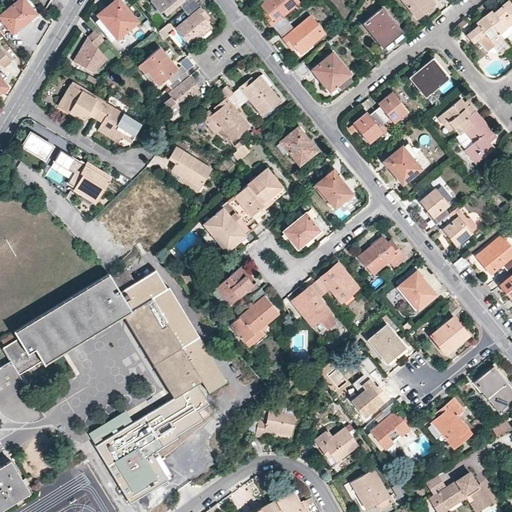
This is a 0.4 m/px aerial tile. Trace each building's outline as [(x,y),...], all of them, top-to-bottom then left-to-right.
[(18,0),(0,15),(0,16),(13,33),(36,13),(25,0),(18,0)] [(98,15),(99,17),(115,37),(117,39),(137,22),(122,4),(120,6),(115,0),(98,15)] [(153,0),(165,14),(179,4),(184,10),(195,2),(193,0),(153,0)] [(288,22),(283,15),(299,2),(297,0),(265,0),(261,4),(266,10),(269,14),(265,17),(277,31),(288,22)] [(402,0),(417,18),(435,4),(431,0),(402,0)] [(484,15),(499,33),(511,24),(511,25),(511,4),(508,0),(497,9),(493,12),(491,10),(484,15)] [(184,10),(189,16),(176,27),(188,43),(199,35),(210,26),(205,21),(201,17),(205,14),(195,2),(184,10)] [(382,7),(363,23),(382,47),(392,39),(390,37),(400,29),(382,7)] [(473,43),(477,39),(487,51),(492,47),(497,53),(508,44),(503,38),(499,33),(484,15),(476,22),(478,25),(473,29),(466,34),(473,43)] [(324,33),(310,16),(294,29),(288,22),(277,31),(289,45),(292,42),(295,46),(301,52),(324,33)] [(99,17),(96,20),(111,40),(115,37),(99,17)] [(153,25),(148,29),(153,35),(158,31),(153,25)] [(390,37),(392,39),(402,31),(400,29),(390,37)] [(103,39),(95,31),(86,39),(74,59),(93,71),(108,58),(97,45),(103,39)] [(0,45),(0,65),(2,68),(12,61),(0,45)] [(177,69),(174,71),(168,64),(171,62),(159,48),(138,65),(145,73),(147,72),(158,85),(164,81),(169,86),(178,78),(186,72),(181,66),(177,69)] [(334,86),(350,74),(332,53),(312,69),(318,77),(329,90),(334,86)] [(436,67),(438,65),(432,58),(430,60),(436,67)] [(436,67),(430,60),(409,77),(425,96),(448,77),(438,65),(436,67)] [(171,62),(168,64),(174,71),(177,69),(171,62)] [(145,73),(143,75),(154,88),(158,85),(147,72),(145,73)] [(178,78),(181,82),(168,93),(174,101),(178,98),(184,105),(200,92),(197,89),(193,84),(195,83),(186,72),(178,78)] [(98,81),(88,75),(85,79),(94,84),(98,81)] [(241,104),(248,98),(262,114),(278,100),(259,76),(253,81),(249,84),(247,81),(232,92),(241,104)] [(95,118),(105,102),(72,82),(58,105),(69,113),(70,110),(84,118),(88,113),(95,118)] [(231,139),(248,125),(235,109),(241,104),(232,92),(227,86),(220,92),(225,99),(219,104),(221,107),(218,110),(212,114),(212,115),(214,118),(207,123),(215,132),(221,127),(231,139)] [(374,110),(384,122),(390,117),(393,122),(407,111),(392,91),(384,97),(387,100),(380,105),(374,110)] [(387,100),(384,97),(378,102),(380,105),(387,100)] [(178,98),(174,101),(180,108),(184,105),(178,98)] [(445,126),(450,122),(454,128),(459,134),(464,130),(480,117),(470,104),(467,107),(463,102),(460,98),(437,117),(445,126)] [(130,142),(141,124),(105,102),(95,118),(101,122),(99,126),(120,139),(121,136),(130,142)] [(70,110),(69,113),(83,121),(84,118),(70,110)] [(207,123),(214,118),(212,115),(212,114),(209,110),(201,116),(207,123)] [(353,123),(368,142),(382,131),(384,133),(389,128),(384,122),(374,110),(369,115),(363,120),(360,117),(353,123)] [(360,117),(363,120),(369,115),(366,111),(360,117)] [(464,130),(474,141),(464,149),(476,163),(494,148),(489,142),(486,139),(493,133),(480,117),(464,130)] [(450,132),(454,128),(450,122),(445,126),(450,132)] [(99,126),(97,129),(117,142),(120,139),(99,126)] [(303,133),(300,135),(295,129),(280,141),(287,150),(299,164),(317,150),(303,133)] [(47,157),(54,143),(30,130),(21,146),(45,160),(47,157)] [(486,139),(489,142),(496,136),(493,133),(486,139)] [(283,153),(287,150),(280,141),(276,144),(283,153)] [(86,162),(54,143),(47,157),(54,161),(60,151),(84,165),(86,162)] [(412,157),(415,155),(405,143),(402,145),(412,157)] [(232,154),(238,161),(249,152),(244,144),(242,145),(237,149),(232,154)] [(402,145),(384,161),(402,183),(420,168),(412,157),(402,145)] [(178,180),(180,176),(199,187),(211,168),(175,147),(168,159),(174,163),(170,170),(175,173),(172,177),(178,180)] [(73,173),(80,177),(73,189),(84,196),(90,200),(95,203),(110,177),(86,162),(84,165),(60,151),(54,161),(73,173)] [(282,187),(266,168),(234,195),(226,201),(237,215),(245,224),(253,217),(260,211),(258,209),(263,205),(262,204),(282,187)] [(352,193),(338,176),(335,178),(330,171),(315,184),(328,200),(334,208),(352,193)] [(180,176),(178,180),(197,191),(199,187),(180,176)] [(315,184),(312,186),(326,202),(328,200),(315,184)] [(138,186),(103,224),(126,245),(161,207),(138,186)] [(285,191),(282,187),(262,204),(263,205),(258,209),(260,211),(285,191)] [(435,224),(448,213),(443,207),(448,204),(435,188),(420,200),(428,210),(432,216),(430,218),(435,224)] [(222,208),(232,220),(237,215),(226,201),(220,206),(222,209),(222,208)] [(448,213),(435,224),(441,231),(443,229),(448,234),(455,244),(470,232),(470,231),(474,228),(474,225),(469,219),(466,219),(465,220),(455,208),(448,213)] [(320,229),(305,212),(283,230),(297,248),(320,229)] [(506,269),(511,264),(511,248),(501,235),(479,253),(487,263),(484,266),(490,273),(501,264),(506,269)] [(359,256),(373,273),(389,260),(394,267),(405,258),(394,244),(391,247),(388,243),(383,236),(359,256)] [(484,266),(487,263),(479,253),(476,256),(484,266)] [(454,264),(459,270),(467,263),(462,257),(454,264)] [(324,293),(330,288),(341,301),(358,288),(337,262),(314,281),(324,293)] [(511,264),(506,269),(511,275),(499,284),(510,298),(511,296),(511,264)] [(134,281),(125,266),(110,276),(108,273),(29,321),(14,330),(18,337),(16,339),(5,346),(2,347),(10,361),(19,374),(42,360),(44,363),(98,331),(123,316),(128,313),(131,311),(153,347),(157,354),(160,359),(174,381),(178,389),(181,392),(154,409),(133,422),(125,427),(114,433),(95,445),(113,476),(130,503),(165,482),(168,480),(149,448),(145,442),(171,426),(209,403),(196,382),(200,380),(208,391),(226,380),(168,286),(166,288),(154,269),(134,281)] [(215,286),(229,304),(243,293),(249,299),(250,297),(261,288),(255,282),(253,284),(249,280),(246,276),(248,274),(243,267),(227,280),(226,278),(215,286)] [(413,274),(399,285),(418,308),(435,294),(420,276),(417,279),(413,274)] [(314,281),(292,300),(311,325),(313,325),(327,313),(329,311),(318,298),(324,293),(314,281)] [(399,285),(396,287),(415,310),(418,308),(399,285)] [(250,297),(255,303),(229,324),(243,341),(258,329),(278,313),(264,295),(266,294),(261,288),(250,297)] [(149,359),(154,357),(128,313),(123,316),(149,359)] [(313,325),(320,334),(326,329),(328,330),(336,323),(327,313),(313,325)] [(468,334),(453,316),(430,335),(445,353),(468,334)] [(386,323),(367,339),(386,363),(395,356),(392,352),(403,344),(386,323)] [(243,341),(247,346),(261,334),(258,329),(243,341)] [(1,339),(5,346),(16,339),(12,333),(1,339)] [(392,352),(395,356),(405,347),(403,344),(392,352)] [(157,354),(154,357),(149,359),(152,364),(157,361),(160,359),(157,354)] [(35,421),(44,416),(19,374),(10,361),(0,367),(0,412),(0,413),(4,416),(9,420),(14,422),(20,423),(27,422),(35,421)] [(165,386),(170,383),(157,361),(152,364),(165,386)] [(484,373),(493,365),(507,382),(509,380),(493,362),(482,371),(484,373)] [(484,373),(474,381),(489,400),(500,413),(511,402),(511,388),(507,382),(493,365),(484,373)] [(174,381),(170,383),(165,386),(162,388),(163,390),(166,394),(167,396),(178,389),(174,381)] [(383,390),(380,392),(376,388),(372,383),(360,392),(351,400),(364,417),(377,406),(382,412),(393,403),(393,402),(383,390)] [(270,394),(265,387),(253,395),(258,402),(270,394)] [(166,394),(163,390),(126,411),(130,416),(166,394)] [(453,447),(470,433),(456,415),(462,409),(452,398),(440,409),(443,413),(439,416),(432,421),(453,447)] [(393,403),(382,412),(387,417),(371,430),(384,447),(397,437),(401,443),(415,435),(408,427),(403,421),(400,418),(403,415),(393,403)] [(126,410),(117,415),(123,425),(125,427),(133,422),(130,416),(126,411),(126,410)] [(264,435),(265,430),(291,435),(295,415),(267,410),(267,411),(260,410),(257,420),(255,435),(263,437),(264,435)] [(88,433),(93,443),(123,425),(117,415),(88,433)] [(511,427),(506,418),(492,427),(496,436),(511,427)] [(257,420),(250,419),(247,434),(255,435),(257,420)] [(358,445),(345,427),(332,436),(327,429),(314,439),(324,452),(328,450),(331,454),(336,461),(338,459),(358,445)] [(0,466),(0,510),(30,492),(10,460),(0,466)] [(392,494),(388,496),(372,469),(351,481),(363,504),(368,502),(370,506),(376,504),(378,509),(395,500),(392,494)] [(461,479),(462,482),(458,484),(455,480),(445,486),(444,485),(435,490),(436,492),(432,495),(441,511),(451,505),(449,502),(468,490),(472,488),(474,491),(478,497),(473,500),(479,509),(495,500),(483,481),(480,483),(471,469),(462,475),(461,477),(461,479)] [(437,474),(428,479),(435,490),(444,485),(437,474)] [(398,499),(407,493),(399,482),(391,488),(398,499)] [(272,511),(304,511),(297,499),(291,490),(267,503),(272,511)] [(449,502),(451,505),(470,494),(468,490),(449,502)] [(302,502),(304,505),(314,500),(312,496),(302,502)]
